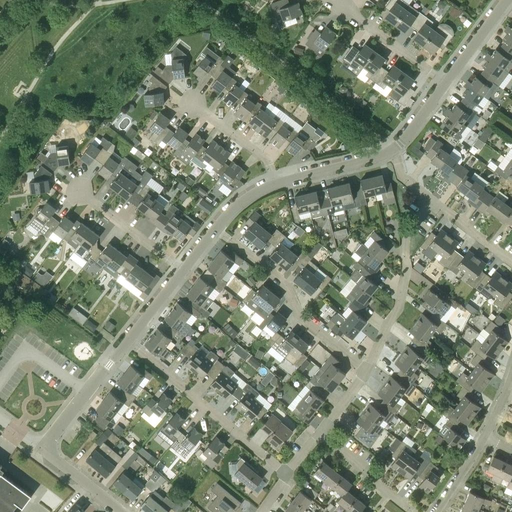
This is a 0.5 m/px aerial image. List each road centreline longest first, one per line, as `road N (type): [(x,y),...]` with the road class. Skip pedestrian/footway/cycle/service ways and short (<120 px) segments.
road 1 (residential): [(366,372),(298,314),(285,285),(215,228)]
road 2 (residential): [(284,474),(127,341)]
road 3 (residential): [(366,372),(398,308),(405,236),(431,201)]
road 4 (residential): [(42,451),(127,341)]
road 5 (residential): [(446,82),(336,0)]
road 6 (residential): [(183,270),(81,194)]
road 7 (residential): [(274,184),(392,150)]
road 8 (residential): [(411,511),(319,433)]
